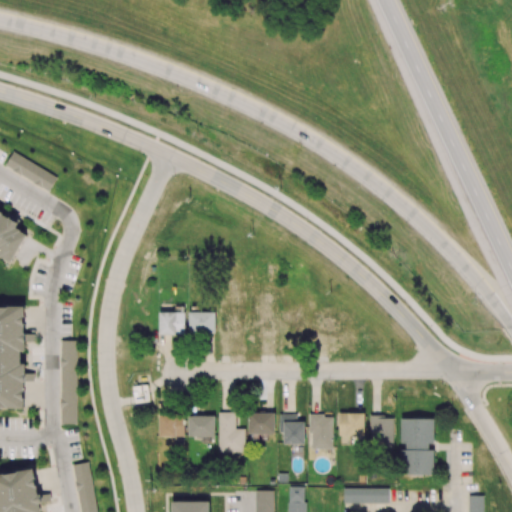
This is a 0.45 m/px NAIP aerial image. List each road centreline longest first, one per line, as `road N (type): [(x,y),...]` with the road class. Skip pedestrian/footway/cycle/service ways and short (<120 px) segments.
road 1 (motorway): [(69,0),(218,64),(316,135),(448,244),(511,328)]
road 2 (tertiary): [(312,346),(263,302),(168,164),(112,129),(0,90)]
road 3 (residential): [(168,164),(121,265),(107,335),(110,398),(137,511)]
road 4 (motorway): [(385,0),(511,268)]
road 5 (tertiary): [(451,370),(502,511)]
road 6 (tertiary): [(451,370),(386,368),(312,346)]
road 7 (residential): [(312,346),(273,371),(184,371)]
